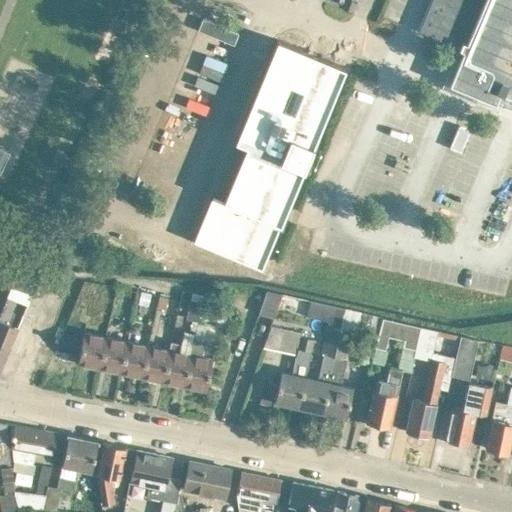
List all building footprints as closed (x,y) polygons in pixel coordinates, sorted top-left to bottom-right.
[(432,0),(419,31),(464,50),(485,0),(432,0)] [(511,0),(485,0),(464,50),(455,73),(499,90),(511,95),(511,0)] [(212,191),(193,236),(261,264),(344,64),(277,36),(235,137),(246,141),(223,195),(212,191)] [(74,95),(71,116),(93,118),(95,97),(74,95)] [(10,286),(6,298),(27,305),(31,294),(36,281),(40,273),(41,269),(20,262),(16,274),(10,286)] [(320,411),(328,381),(340,327),(345,308),(266,290),(258,314),(274,319),(278,310),(328,322),(321,354),(322,354),(317,378),(304,375),(297,406),(320,411)] [(340,327),(328,381),(320,411),(345,417),(352,386),(340,383),(352,329),(367,333),(360,363),(370,366),(374,349),(381,319),(382,317),(345,308),(340,327)] [(0,370),(9,347),(19,323),(0,315),(0,370)] [(414,351),(419,328),(381,319),(374,349),(384,351),(387,338),(402,341),(401,348),(414,351)] [(297,406),(304,375),(313,338),(301,335),(302,333),(272,326),(264,347),(296,355),(292,373),(280,370),(273,400),(297,406)] [(431,358),(437,330),(437,329),(420,326),(419,328),(414,351),(413,356),(429,359),(420,399),(411,397),(404,430),(427,435),(444,360),(431,358)] [(99,367),(105,336),(84,331),(77,363),(99,367)] [(456,354),(454,364),(471,369),(478,339),(460,335),(456,354)] [(120,372),(127,340),(105,336),(99,367),(120,372)] [(142,376),(148,345),(127,340),(120,372),(142,376)] [(183,385),(189,353),(179,351),(181,343),(170,341),(168,349),(162,381),(183,385)] [(192,341),(189,353),(183,385),(205,390),(212,358),(201,356),(203,343),(192,341)] [(162,381),(168,349),(148,345),(142,376),(162,381)] [(511,347),(502,345),(499,358),(511,361),(511,347)] [(389,427),(400,372),(388,369),(384,391),(372,388),(365,421),(389,427)] [(491,386),(467,380),(461,408),(451,406),(444,439),(446,439),(447,442),(456,445),(459,442),(468,444),(475,412),(485,414),(491,386)] [(491,417),(485,448),(508,453),(511,433),(511,385),(510,385),(502,420),(491,417)] [(10,464),(6,423),(0,421),(0,467),(3,493),(0,493),(0,500),(1,511),(17,511),(15,504),(13,490),(10,464)] [(54,454),(58,432),(15,424),(11,446),(12,446),(14,460),(32,463),(34,450),(54,454)] [(67,434),(61,464),(76,467),(91,470),(97,440),(67,434)] [(102,442),(95,473),(101,505),(114,503),(110,476),(119,478),(126,447),(102,442)] [(167,474),(171,457),(135,449),(129,481),(149,485),(146,497),(176,503),(180,477),(167,474)] [(224,498),(230,468),(188,460),(183,490),(224,498)] [(42,506),(46,485),(50,465),(41,463),(35,492),(13,490),(15,504),(42,506)] [(276,499),(280,479),(240,471),(236,493),(237,506),(260,510),(262,497),(276,499)] [(59,476),(57,487),(60,488),(60,489),(71,491),(73,478),(59,476)] [(332,489),(292,481),(288,502),(295,504),(293,511),(313,511),(315,508),(327,510),(332,489)] [(46,485),(42,506),(56,509),(60,489),(60,488),(57,487),(46,485)] [(354,511),(358,495),(336,491),(331,511),(354,511)] [(387,511),(389,503),(383,501),(366,497),(362,511),(387,511)] [(413,511),(414,509),(393,503),(391,511),(413,511)]
